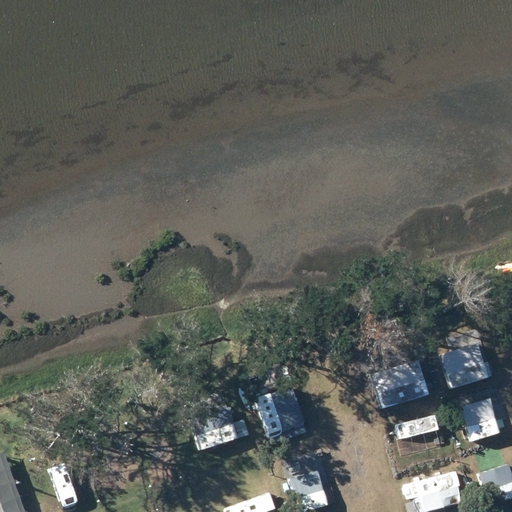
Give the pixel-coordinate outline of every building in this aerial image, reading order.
[(485,343),(442,353),(449,385),(493,375),(485,343)] [(417,357),(366,370),(376,409),(428,396),(417,357)] [(490,402),(458,412),(468,443),(500,433),(490,402)] [(431,405),(392,413),(399,447),(438,439),(431,405)] [(454,467),(412,476),(419,511),(461,502),(454,467)] [(478,475),(486,507),(511,499),(511,485),(507,467),(478,475)]
